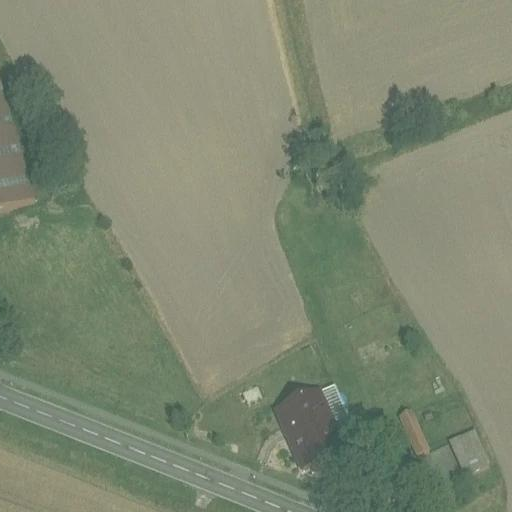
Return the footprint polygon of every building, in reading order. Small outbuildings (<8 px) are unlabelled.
[(0,211),(28,203),(0,104),(0,211)] [(325,399),(275,419),(300,480),(350,459),(325,399)] [(442,428),(447,442),(475,432),(465,405),(421,422),(425,434),(442,428)] [(415,417),(403,424),(410,439),(422,432),(415,417)] [(451,443),(466,477),(492,467),(478,432),(451,443)]
